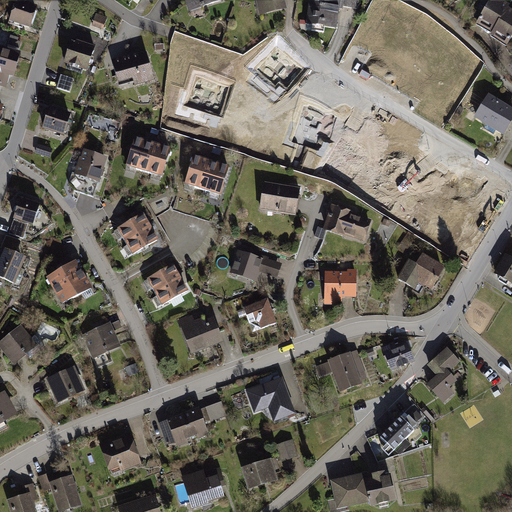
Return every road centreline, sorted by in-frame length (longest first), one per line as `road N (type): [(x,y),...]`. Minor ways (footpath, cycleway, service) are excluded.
road 1 (residential): [(445,323),(351,329),(162,397)]
road 2 (residential): [(511,175),(341,77),(291,35)]
road 3 (residential): [(445,323),(424,360),(356,434),(268,511)]
road 4 (residential): [(162,397),(114,282),(63,204)]
road 5 (residential): [(162,397),(0,474)]
road 6 (residential): [(59,0),(8,165)]
road 7 (residential): [(511,211),(445,323)]
